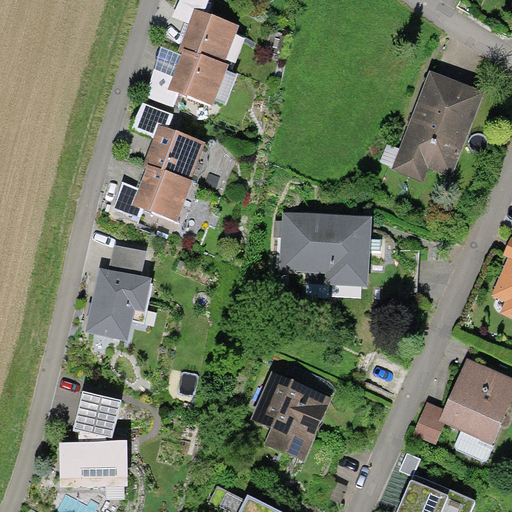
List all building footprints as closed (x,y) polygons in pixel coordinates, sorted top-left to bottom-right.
[(237,28),(193,10),(176,49),(183,52),(220,68),(237,28)] [(220,68),(183,52),(166,91),(208,109),(225,70),(220,68)] [(483,97),(426,74),(388,171),(416,182),(422,166),(451,177),(483,97)] [(205,145),(159,127),(143,164),(149,166),(190,182),(205,145)] [(190,182),(149,166),(133,206),(177,225),(194,185),(190,182)] [(371,218),(280,215),(278,274),(324,276),(323,294),(369,296),(371,218)] [(511,239),(509,238),(504,249),(499,258),(507,262),(489,298),(499,303),(494,313),(511,322),(511,239)] [(109,272),(100,270),(90,310),(85,335),(127,345),(132,320),(143,322),(152,281),(141,278),(147,253),(115,246),(109,272)] [(511,399),(511,383),(466,361),(442,412),(425,404),(409,438),(430,448),(440,427),(488,450),(511,399)] [(330,403),(270,377),(249,425),(269,433),(263,448),(300,464),(307,447),(311,449),(330,403)] [(75,432),(79,433),(107,440),(112,441),(122,404),(85,394),(75,432)] [(79,433),(79,446),(60,446),(61,490),(128,488),(127,444),(107,444),(107,440),(79,433)] [(469,511),(472,505),(412,478),(396,511),(469,511)] [(272,511),(245,497),(237,511),(272,511)]
